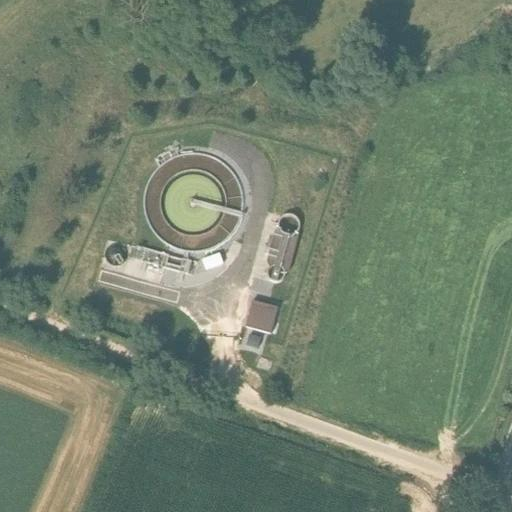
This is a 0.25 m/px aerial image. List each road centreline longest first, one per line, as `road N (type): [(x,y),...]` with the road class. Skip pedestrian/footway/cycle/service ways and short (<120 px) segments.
road 1 (residential): [(127,354),(511,497)]
road 2 (unclassified): [(127,354),(0,307)]
